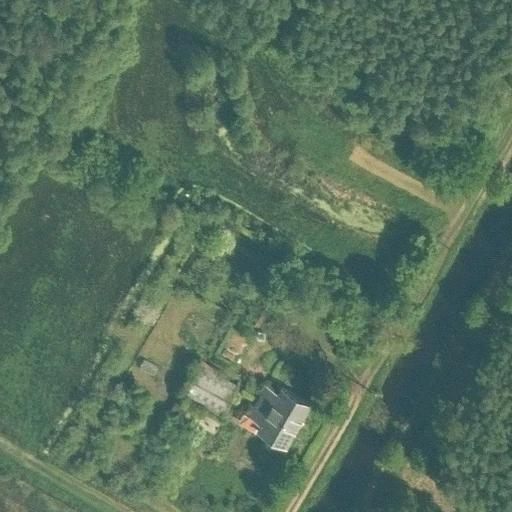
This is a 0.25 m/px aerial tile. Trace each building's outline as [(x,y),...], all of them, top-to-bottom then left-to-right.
[(260,324),(270,305),(260,299),(250,319),(260,324)] [(197,361),(184,384),(230,409),(243,387),(197,361)] [(266,382),(257,398),(298,422),(310,401),(281,385),(278,389),(266,382)] [(178,395),(167,413),(187,425),(198,407),(178,395)] [(257,398),(249,413),(248,415),(244,412),(239,421),(254,430),(257,425),(287,442),(298,422),(257,398)]
